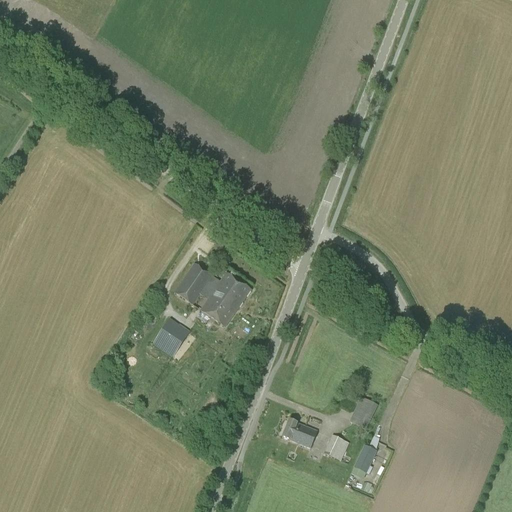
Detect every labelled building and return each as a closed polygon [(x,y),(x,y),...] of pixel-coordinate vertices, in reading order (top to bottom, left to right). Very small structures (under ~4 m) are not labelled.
[(220,283),(193,264),(174,294),(192,306),(199,296),(207,301),(200,311),(225,328),(250,291),(225,275),(220,283)] [(152,345),(172,359),(190,333),(169,319),(152,345)] [(365,431),(377,407),(360,398),(348,423),(365,431)] [(310,450),(317,433),(289,421),(282,438),(310,450)] [(340,463),(349,444),(332,437),(323,455),(340,463)] [(374,450),(378,439),(373,437),(368,448),(374,450)] [(366,475),(376,453),(363,447),(352,469),(366,475)]
